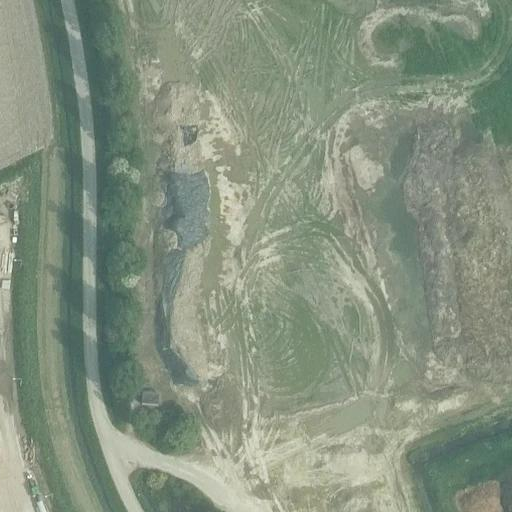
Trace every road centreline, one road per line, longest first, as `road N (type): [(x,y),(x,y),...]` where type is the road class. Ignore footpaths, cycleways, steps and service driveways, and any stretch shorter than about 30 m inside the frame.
road 1 (unclassified): [(133,511),(98,422),(91,378),(90,188),(65,0)]
road 2 (track): [(405,511),(384,452),(511,399)]
road 3 (track): [(106,447),(226,483),(245,511)]
